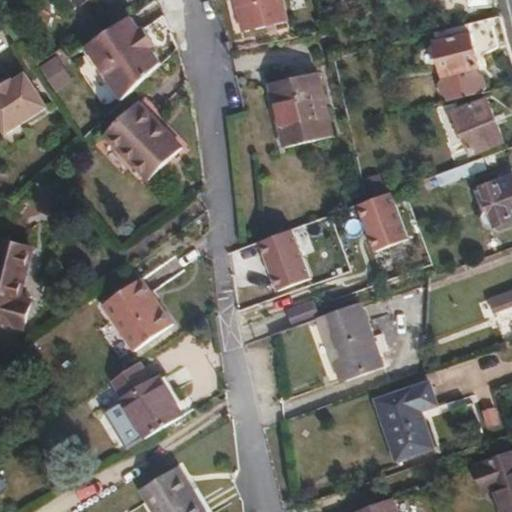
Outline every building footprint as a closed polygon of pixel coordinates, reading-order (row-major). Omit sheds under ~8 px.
[(283,0),(242,0),(249,35),(289,27),(283,0)] [(502,4),(501,0),(473,0),(475,9),(502,4)] [(123,102),(162,65),(131,16),(86,43),(123,102)] [(164,17),(158,20),(163,32),(170,30),(164,17)] [(511,41),(505,17),(471,25),(474,33),(439,42),(453,100),(489,91),(489,87),(489,82),(487,76),(481,74),(472,76),(470,70),(479,68),(482,67),(478,49),(511,41)] [(472,76),(481,74),(479,68),(470,70),(472,76)] [(319,74),(277,83),(284,122),(279,123),(283,146),(331,137),(319,74)] [(0,121),(9,136),(49,109),(27,76),(15,83),(13,80),(0,89),(0,121)] [(107,134),(150,180),(183,149),(157,121),(164,114),(148,96),(107,134)] [(491,101),(460,113),(475,151),(507,139),(491,101)] [(473,163),(449,172),(452,181),(477,173),(473,163)] [(511,178),(479,191),(485,207),(491,205),(499,225),(511,219),(511,178)] [(390,193),(356,206),(373,252),(408,239),(390,193)] [(291,231),(257,243),(275,292),(309,279),(291,231)] [(0,319),(28,327),(34,301),(21,298),(33,250),(0,241),(0,319)] [(103,306),(128,343),(168,316),(142,279),(103,306)] [(511,297),(511,285),(489,294),(493,304),(511,297)] [(292,323),(318,317),(313,300),(287,307),(292,323)] [(362,303),(323,318),(345,380),(384,367),(362,303)] [(168,316),(128,343),(134,351),(174,325),(168,316)] [(140,365),(109,386),(144,441),(181,418),(172,403),(165,406),(151,383),(140,365)] [(172,403),(181,418),(186,414),(163,376),(151,383),(165,406),(172,403)] [(433,383),(379,401),(398,460),(437,448),(424,410),(440,405),(433,383)] [(500,408),(489,412),(495,428),(505,425),(500,408)] [(511,511),(511,454),(478,465),(486,491),(496,488),(503,511),(511,511)] [(141,492),(153,511),(205,511),(179,469),(141,492)] [(395,511),(392,502),(361,511),(395,511)]
